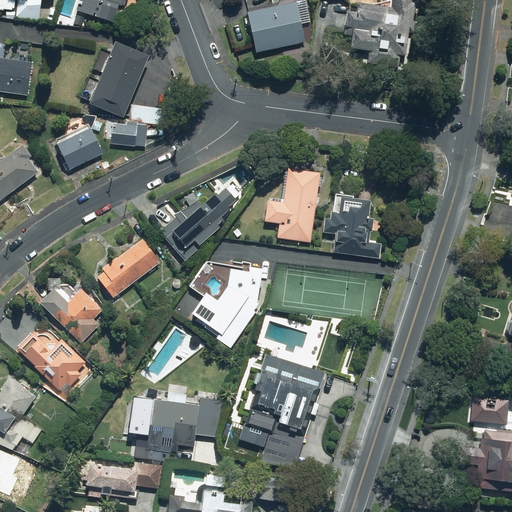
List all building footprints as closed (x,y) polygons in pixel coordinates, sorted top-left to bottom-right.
[(47,16),(48,0),(21,0),(20,13),(47,16)] [(84,0),(81,11),(118,23),(125,0),(84,0)] [(388,0),(388,5),(365,3),(365,5),(342,4),(340,37),(348,38),(346,56),(364,57),(363,68),(396,71),(397,58),(403,58),(407,13),(414,13),(415,2),(407,1),(407,0),(388,0)] [(294,3),(244,13),(253,54),(302,44),(294,3)] [(155,51),(122,37),(95,99),(128,113),(155,51)] [(0,50),(0,90),(32,95),(37,56),(0,50)] [(167,104),(135,104),(135,122),(166,122),(167,104)] [(61,137),(73,167),(108,152),(95,122),(61,137)] [(113,123),(112,144),(149,146),(150,125),(113,123)] [(0,201),(43,170),(31,154),(36,151),(29,142),(0,163),(0,201)] [(284,171),(281,200),(278,199),(277,204),(263,202),(261,223),(277,224),(275,239),(309,243),(316,175),(284,171)] [(205,242),(232,223),(225,214),(238,205),(224,185),(163,228),(170,237),(180,230),(189,243),(200,235),(205,242)] [(332,214),(327,214),(327,221),(322,221),(321,234),(331,234),(330,257),(377,259),(379,219),(365,219),(366,197),(333,195),(332,214)] [(149,237),(101,274),(119,297),(167,260),(149,237)] [(233,346),(265,300),(262,297),(267,265),(253,263),(252,268),(236,265),(232,284),(223,298),(212,289),(197,310),(227,331),(222,339),(233,346)] [(95,319),(107,308),(87,287),(76,299),(62,285),(46,300),(87,342),(103,327),(95,319)] [(56,347),(42,330),(22,348),(63,395),(94,367),(67,337),(56,347)] [(296,470),(326,373),(265,354),(240,434),(268,443),(263,460),(296,470)] [(0,391),(0,437),(21,451),(53,402),(12,374),(0,391)] [(474,392),(472,418),(506,422),(509,396),(474,392)] [(138,405),(137,432),(152,433),(151,444),(200,446),(201,434),(223,435),(225,396),(201,395),(201,400),(156,398),(156,406),(138,405)] [(467,396),(439,396),(439,422),(467,423),(467,396)] [(477,462),(474,485),(511,489),(511,427),(497,425),(496,429),(485,427),(484,435),(481,435),(480,444),(468,443),(466,461),(477,462)] [(0,475),(4,467),(15,471),(22,454),(0,444),(0,475)] [(94,457),(92,486),(160,493),(163,464),(94,457)] [(263,496),(282,498),(283,487),(293,488),(295,476),(266,472),(263,496)] [(171,491),(168,511),(251,511),(254,498),(244,496),(243,501),(223,498),(224,490),(205,487),(203,501),(185,498),(185,493),(171,491)]
